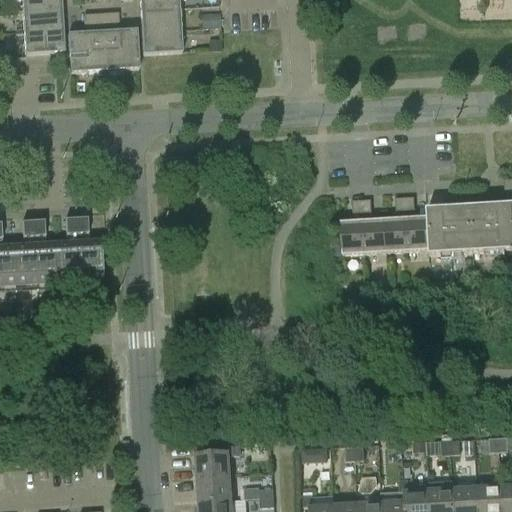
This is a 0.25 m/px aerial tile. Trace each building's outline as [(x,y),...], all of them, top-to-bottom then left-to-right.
[(61,12),(59,0),(20,0),(22,14),(61,12)] [(177,0),(138,0),(139,14),(179,12),(177,0)] [(62,33),(61,12),(22,14),(23,35),(62,33)] [(139,14),(141,35),(180,33),(179,12),(139,14)] [(118,28),(118,15),(109,16),(110,29),(118,28)] [(110,29),(109,16),(100,17),(101,29),(110,29)] [(92,30),(92,17),(83,18),(84,30),(92,30)] [(101,29),(100,17),(92,17),(92,30),(101,29)] [(204,18),(204,32),(218,32),(218,17),(204,18)] [(23,35),(25,58),(63,56),(62,33),(23,35)] [(136,33),(101,35),(104,74),(138,72),(136,33)] [(180,33),(141,35),(142,58),(181,56),(180,33)] [(69,76),(104,74),(101,35),(67,37),(69,76)] [(208,43),(209,54),(220,53),(220,42),(208,43)] [(511,254),(511,182),(503,183),(505,208),(492,209),(494,255),(511,254)] [(404,201),(405,213),(414,212),(413,200),(404,201)] [(405,213),(404,201),(395,202),(396,214),(405,213)] [(370,203),(361,204),(362,215),(371,215),(370,203)] [(362,215),(361,204),(352,204),(353,216),(362,215)] [(473,256),(494,255),(492,209),(470,210),(473,256)] [(470,210),(448,212),(451,258),(473,256),(470,210)] [(429,259),(451,258),(448,212),(426,213),(427,221),(428,254),(429,259)] [(407,255),(428,254),(427,221),(405,222),(407,255)] [(79,285),(75,222),(64,223),(66,247),(55,247),(57,286),(79,285)] [(75,222),(79,285),(101,284),(99,245),(88,245),(86,222),(75,222)] [(405,222),(384,223),(386,257),(407,255),(405,222)] [(364,258),(386,257),(384,223),(362,224),(364,258)] [(57,286),(55,247),(44,248),(43,224),(32,225),(36,288),(57,286)] [(364,258),(362,224),(340,226),(342,259),(364,258)] [(36,288),(32,225),(21,225),(22,249),(12,250),(14,289),(36,288)] [(0,289),(14,289),(12,250),(1,251),(0,228),(0,289)] [(367,435),(367,444),(377,444),(377,434),(367,435)] [(355,437),(355,446),(367,446),(367,437),(355,437)] [(399,440),(386,440),(386,452),(399,452),(399,440)] [(498,442),(499,456),(508,455),(507,441),(498,442)] [(490,456),(499,456),(498,442),(489,442),(490,456)] [(441,459),(451,459),(450,444),(441,445),(441,459)] [(459,444),(450,444),(451,459),(460,458),(459,444)] [(473,444),(464,444),(465,458),(474,458),(473,444)] [(413,455),(425,454),(424,445),(413,446),(413,455)] [(195,458),(197,482),(230,480),(229,460),(239,459),(239,450),(227,451),(228,456),(195,458)] [(355,464),(354,450),(345,451),(346,465),(355,464)] [(354,450),(355,464),(364,464),(363,450),(354,450)] [(327,451),(301,453),(302,467),(328,465),(327,451)] [(376,480),(374,479),(363,479),(359,493),(362,495),(371,495),(376,489),(376,480)] [(230,480),(197,482),(198,506),(231,504),(230,480)] [(428,485),(429,494),(429,511),(453,511),(453,493),(452,484),(428,485)] [(403,496),(408,495),(408,485),(398,485),(399,495),(399,497),(404,497),(403,496)] [(501,511),(511,511),(511,489),(501,490),(501,511)] [(501,511),(501,490),(477,491),(477,511),(501,511)] [(453,511),(477,511),(477,491),(453,493),(453,511)] [(273,502),(272,493),(258,494),(259,503),(273,502)] [(405,511),(429,511),(429,494),(408,495),(403,496),(404,497),(404,505),(405,505),(405,511)] [(399,495),(381,496),(381,507),(381,511),(405,511),(405,505),(404,505),(404,497),(399,497),(399,495)] [(308,511),(333,511),(333,509),(313,511),(312,500),(303,500),(304,511),(309,511),(308,511)] [(273,511),(273,502),(259,503),(259,511),(273,511)]
